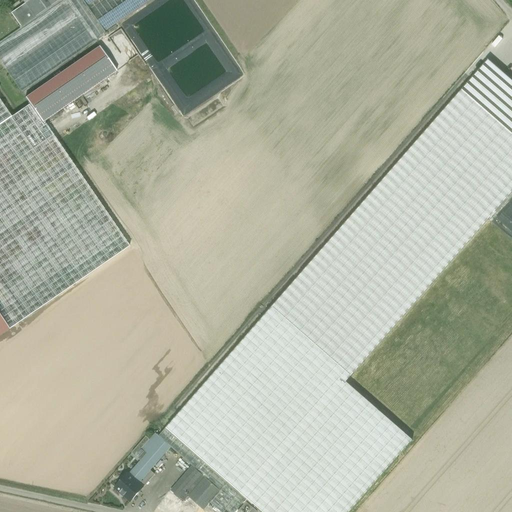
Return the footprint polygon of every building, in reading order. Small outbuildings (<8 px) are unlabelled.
[(60,0),(20,28),(0,41),(0,62),(6,71),(81,18),(68,0),(60,0)] [(30,0),(25,4),(24,4),(10,13),(20,28),(60,0),(30,0)] [(68,0),(81,18),(97,41),(105,35),(104,33),(88,11),(86,8),(80,0),(68,0)] [(103,0),(88,11),(104,33),(151,0),(103,0)] [(81,18),(6,71),(21,93),(97,41),(81,18)] [(116,72),(98,47),(25,98),(29,105),(42,124),(44,123),(116,72)] [(511,82),(484,58),(162,426),(165,429),(158,436),(170,447),(192,466),(205,478),(208,480),(211,477),(223,488),(220,491),(210,503),(219,511),(235,511),(246,500),(259,511),(351,511),(413,441),(346,383),(511,193),(511,82)] [(0,124),(10,118),(0,102),(0,124)] [(29,105),(0,125),(0,317),(8,330),(129,248),(44,123),(42,124),(29,105)] [(0,317),(0,335),(8,330),(0,317)] [(155,434),(142,449),(147,454),(152,448),(162,456),(170,447),(158,436),(155,434)] [(147,454),(129,475),(138,484),(150,470),(162,456),(152,448),(147,454)] [(192,466),(170,492),(183,503),(194,490),(205,478),(192,466)] [(138,484),(143,488),(155,474),(150,470),(138,484)] [(127,474),(115,488),(130,502),(143,488),(138,484),(129,475),(127,474)] [(223,488),(211,477),(208,480),(220,491),(223,488)] [(208,480),(205,478),(194,490),(209,504),(210,503),(220,491),(208,480)] [(201,511),(209,504),(194,490),(183,503),(192,511),(201,511)] [(180,511),(177,509),(183,503),(170,492),(163,499),(176,510),(174,511),(180,511)] [(219,511),(210,503),(209,504),(201,511),(219,511)]
